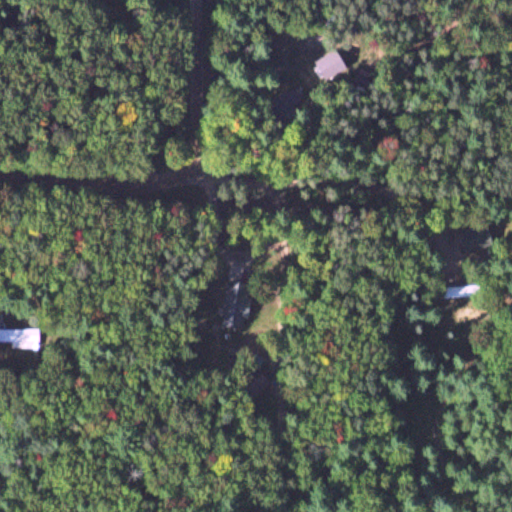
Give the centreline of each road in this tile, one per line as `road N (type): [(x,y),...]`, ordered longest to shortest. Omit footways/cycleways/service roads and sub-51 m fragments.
road 1 (residential): [(187,171),(140,180),(0,175)]
road 2 (residential): [(196,0),(195,141),(187,171)]
